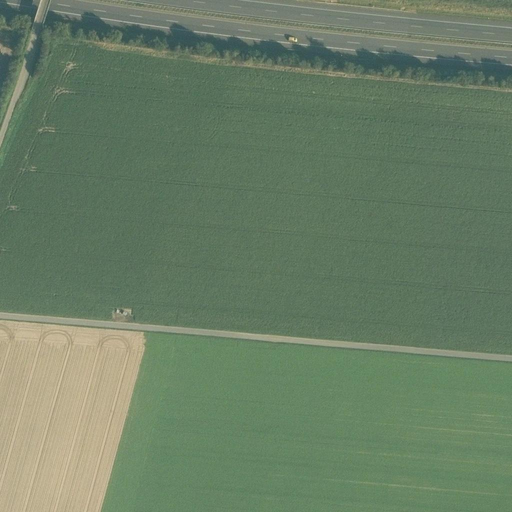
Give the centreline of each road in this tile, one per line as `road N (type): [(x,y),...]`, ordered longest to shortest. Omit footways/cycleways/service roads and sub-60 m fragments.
road 1 (track): [(511,360),(0,316)]
road 2 (motorway): [(47,0),(511,54)]
road 3 (motorway): [(511,32),(208,0)]
road 4 (track): [(0,140),(47,0)]
